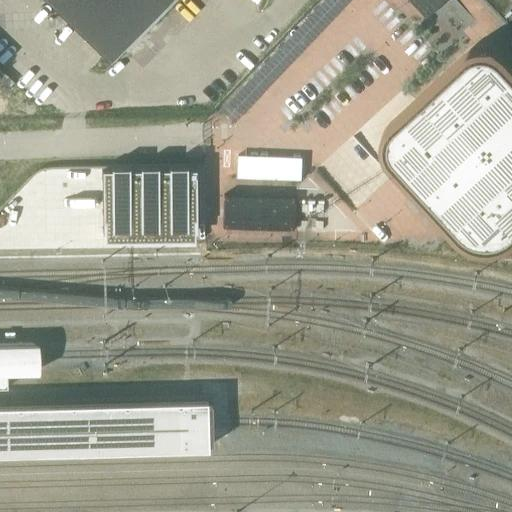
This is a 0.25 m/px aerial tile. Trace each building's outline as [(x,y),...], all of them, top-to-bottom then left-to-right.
[(46,0),(108,59),(165,0),(46,0)] [(410,0),(427,18),(433,12),(446,0),(410,0)] [(461,228),(465,231),(468,234),(469,234),(473,237),(477,238),(478,238),(483,239),(487,240),(488,240),(492,240),(497,240),(502,241),(503,241),(511,240),(511,70),(508,67),(502,60),(501,59),(497,55),(491,53),(491,52),(485,51),(479,52),(473,54),(469,57),(468,58),(464,61),(428,94),(404,116),(396,124),(393,128),(390,134),(389,140),(390,146),(392,151),(395,156),(396,157),(410,172),(432,196),(444,209),(454,220),(461,228)] [(0,79),(0,95),(13,82),(5,74),(0,79)] [(237,152),(237,175),(303,177),(303,154),(237,152)] [(100,231),(98,231),(98,239),(193,239),(193,176),(185,176),(185,173),(164,173),(164,176),(156,176),(156,173),(135,173),(135,176),(127,176),(127,173),(107,172),(107,179),(100,179),(100,231)] [(296,198),(223,194),(222,227),(230,227),(295,230),(295,229),(295,228),(296,206),(296,198)] [(0,386),(6,386),(6,374),(38,373),(37,358),(37,356),(37,343),(0,343),(0,386)] [(160,400),(0,404),(0,452),(206,448),(207,448),(207,443),(211,443),(211,441),(211,425),(211,423),(210,403),(206,403),(206,399),(160,400)]
